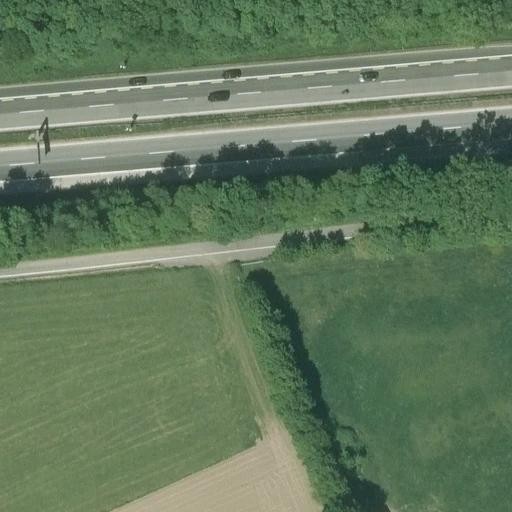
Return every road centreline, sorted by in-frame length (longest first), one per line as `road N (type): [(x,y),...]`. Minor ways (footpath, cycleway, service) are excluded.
road 1 (track): [(511,210),(0,271)]
road 2 (motorway): [(0,166),(511,123)]
road 3 (motorway): [(511,71),(0,112)]
